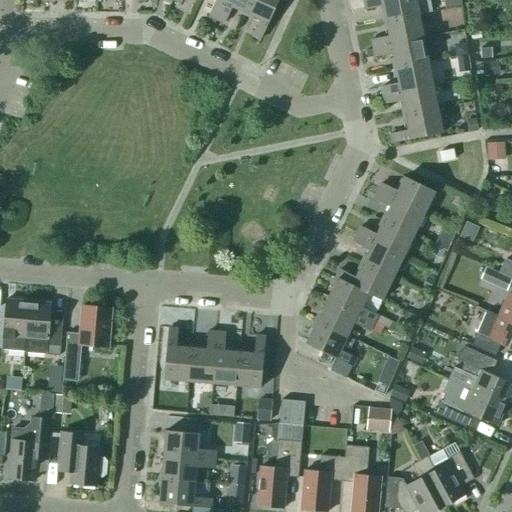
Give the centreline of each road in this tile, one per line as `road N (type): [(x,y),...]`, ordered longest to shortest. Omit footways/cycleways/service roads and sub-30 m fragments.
road 1 (residential): [(348,102),(299,102),(145,36),(3,30)]
road 2 (residential): [(282,303),(359,158),(348,102)]
road 3 (residential): [(141,291),(122,511)]
road 4 (residential): [(374,400),(283,369),(282,303)]
road 5 (residential): [(141,291),(0,273)]
road 6 (residential): [(282,303),(141,291)]
